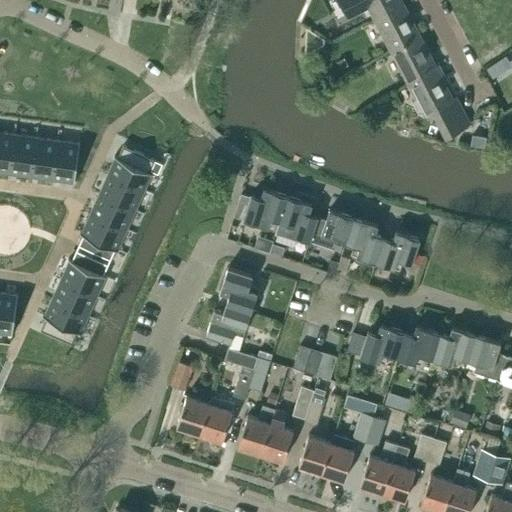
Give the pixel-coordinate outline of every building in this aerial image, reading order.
[(340,0),(349,17),(368,7),(374,18),(403,3),(401,0),(340,0)] [(419,35),(403,3),(374,18),(390,49),(419,35)] [(407,81),(436,66),(419,35),(390,49),(407,81)] [(337,61),(341,68),(348,64),(344,56),(337,61)] [(424,114),(437,107),(443,117),(440,119),(448,135),(470,123),(457,97),(453,99),(436,66),(407,81),(416,98),(411,100),(418,113),(423,111),(424,114)] [(0,130),(0,171),(9,173),(15,133),(0,130)] [(15,133),(9,173),(31,176),(36,136),(15,133)] [(471,144),(484,146),(486,136),(473,133),(471,144)] [(36,136),(31,176),(52,179),(58,139),(36,136)] [(58,139),(52,179),(75,182),(80,142),(58,139)] [(113,155),(106,172),(142,188),(150,171),(148,170),(153,158),(121,144),(116,156),(113,155)] [(155,159),(151,170),(158,173),(163,162),(155,159)] [(106,172),(97,192),(133,208),(142,188),(106,172)] [(272,217),(282,220),(289,196),(264,188),(261,197),(252,194),(251,197),(241,194),(234,215),(244,218),(269,226),(272,217)] [(97,192),(88,211),(125,228),(133,208),(97,192)] [(313,203),(289,196),(282,220),(290,223),(286,232),(311,240),(319,215),(310,212),(313,203)] [(327,218),(319,215),(311,240),(335,248),(338,239),(347,242),(355,217),(330,209),(327,218)] [(88,211),(79,232),(81,233),(89,237),(97,240),(105,244),(113,247),(115,248),(125,228),(88,211)] [(355,244),(352,253),(378,261),(386,237),(376,233),(379,225),(355,217),(347,242),(355,244)] [(394,239),(386,237),(378,261),(401,269),(404,260),(413,263),(413,262),(423,265),(426,256),(416,252),(421,238),(396,231),(394,239)] [(81,233),(77,243),(85,246),(89,237),(81,233)] [(89,237),(85,246),(93,250),(97,240),(89,237)] [(97,240),(93,250),(100,253),(105,244),(97,240)] [(285,245),(275,242),(272,252),(282,255),(285,245)] [(105,244),(100,253),(108,257),(113,247),(105,244)] [(75,249),(71,258),(79,262),(83,252),(75,249)] [(83,252),(79,262),(86,265),(91,256),(83,252)] [(350,257),(343,255),(340,267),(346,269),(350,257)] [(91,256),(86,265),(94,269),(98,259),(91,256)] [(68,257),(59,278),(95,294),(105,273),(102,272),(94,269),(86,265),(79,262),(71,258),(68,257)] [(98,259),(94,269),(102,272),(106,263),(98,259)] [(327,270),(330,271),(336,273),(338,266),(340,262),(330,259),(327,270)] [(260,286),(250,283),(253,275),(229,267),(221,291),(230,295),(227,304),(251,311),(260,286)] [(59,278),(50,298),(86,314),(95,294),(59,278)] [(0,290),(0,331),(13,333),(18,294),(0,290)] [(45,316),(39,328),(71,342),(77,330),(79,331),(86,314),(50,298),(42,315),(45,316)] [(215,308),(207,333),(232,341),(235,331),(244,334),(251,311),(227,304),(225,311),(215,308)] [(389,353),(398,355),(406,332),(382,324),(379,333),(370,330),(368,335),(354,331),(348,350),(362,354),(386,363),(389,353)] [(406,332),(398,355),(422,363),(425,355),(432,357),(440,333),(418,325),(414,335),(406,332)] [(461,356),(469,359),(477,335),(453,327),(450,336),(440,333),(432,357),(458,365),(461,356)] [(475,371),(499,379),(506,355),(498,352),(501,342),(477,335),(469,359),(478,362),(475,371)] [(305,370),(312,348),(301,344),(293,367),(305,370)] [(259,356),(257,355),(229,347),(225,358),(243,364),(255,368),(259,356)] [(305,370),(316,374),(323,351),(312,348),(305,370)] [(259,356),(263,358),(270,360),(273,353),(259,349),(257,355),(259,356)] [(316,374),(330,379),(338,356),(323,351),(316,374)] [(511,356),(506,355),(499,379),(511,382),(511,356)] [(259,356),(255,368),(249,386),(261,389),(270,360),(263,358),(259,356)] [(194,365),(180,360),(172,384),(186,389),(194,365)] [(249,386),(255,368),(243,365),(233,394),(245,398),(249,386)] [(305,421),(306,421),(314,394),(313,394),(314,389),(302,385),(293,414),(306,417),(305,421)] [(314,394),(306,421),(317,425),(325,398),(324,397),(327,390),(316,386),(314,394)] [(268,402),(276,404),(279,393),(270,391),(268,402)] [(177,425),(201,433),(213,395),(212,395),(210,402),(187,395),(177,425)] [(235,403),(213,395),(201,433),(223,440),(235,403)] [(404,397),(400,410),(411,413),(415,401),(404,397)] [(238,445),(262,453),(276,407),(275,409),(264,405),(259,418),(248,415),(238,445)] [(294,429),(283,426),(288,411),(276,407),(262,453),(284,460),(294,429)] [(471,413),(456,408),(451,421),(467,426),(471,413)] [(354,436),(367,440),(375,415),(362,411),(354,436)] [(378,444),(386,419),(375,415),(367,440),(378,444)] [(502,424),(487,420),(485,429),(499,433),(502,424)] [(511,428),(506,427),(501,440),(511,444),(511,440),(511,428)] [(422,433),(414,456),(428,460),(435,437),(422,433)] [(309,434),(300,465),(323,473),(333,442),(309,434)] [(447,441),(435,437),(428,460),(439,464),(447,441)] [(370,454),(360,484),(370,488),(369,491),(379,494),(380,491),(383,492),(399,443),(386,439),(380,457),(370,454)] [(333,442),(323,473),(345,480),(355,449),(333,442)] [(399,443),(383,492),(406,499),(416,469),(404,465),(410,447),(399,443)] [(482,448),(473,474),(488,479),(496,453),(482,448)] [(496,453),(488,479),(503,483),(511,458),(496,453)] [(422,505),(445,511),(459,467),(458,467),(453,481),(432,474),(422,505)] [(466,485),(470,471),(459,467),(445,511),(467,511),(476,488),(466,485)] [(492,494),(485,511),(511,511),(511,510),(511,483),(508,482),(502,497),(492,494)]
